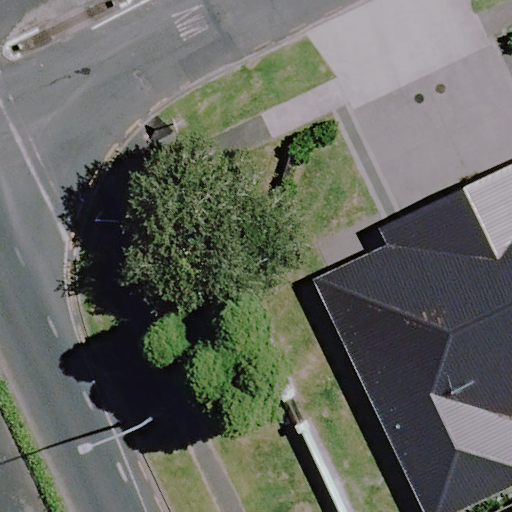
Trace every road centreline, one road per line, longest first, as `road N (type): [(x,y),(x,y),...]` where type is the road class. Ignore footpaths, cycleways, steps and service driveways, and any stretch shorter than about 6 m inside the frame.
road 1 (residential): [(0,66),(140,0)]
road 2 (secondary): [(58,511),(0,390)]
